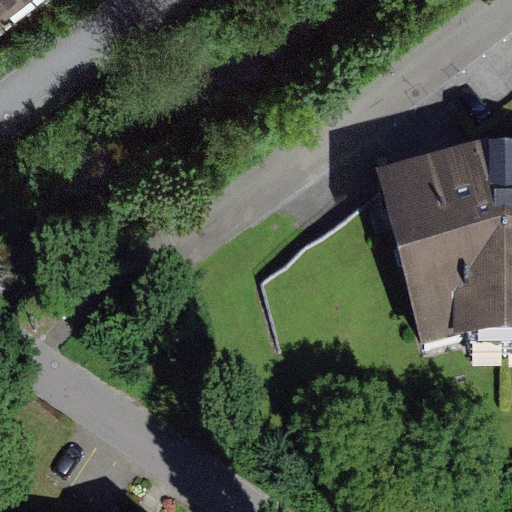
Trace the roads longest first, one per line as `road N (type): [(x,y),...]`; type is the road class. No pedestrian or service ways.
road 1 (residential): [(511,1),(188,245)]
road 2 (residential): [(0,341),(242,511)]
road 3 (residential): [(0,105),(140,0)]
